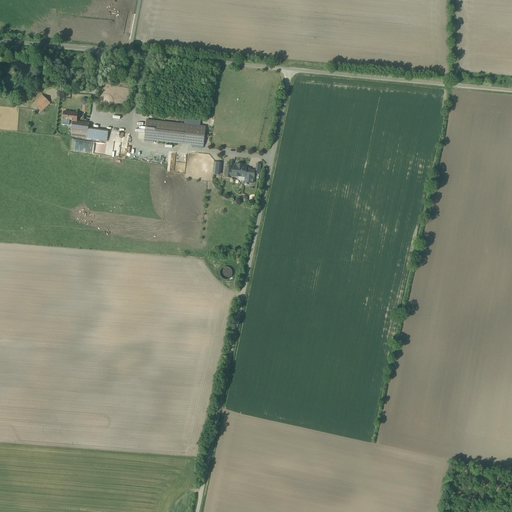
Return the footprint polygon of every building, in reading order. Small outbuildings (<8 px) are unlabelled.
[(63,120),(73,122),(76,122),(77,122),(78,114),(64,112),(63,120)] [(204,127),(146,120),(144,141),(201,148),(204,127)] [(89,123),(77,122),(76,122),(73,122),(72,131),(88,133),(87,138),(100,140),(101,130),(89,128),(89,123)] [(233,171),(231,170),(230,177),(235,177),(235,176),(239,177),(245,177),(246,170),(246,168),(243,168),(243,166),(237,165),(237,167),(233,167),(233,171)] [(246,170),(245,177),(239,177),(238,181),(244,181),(244,183),(253,184),(254,171),(246,170)]
